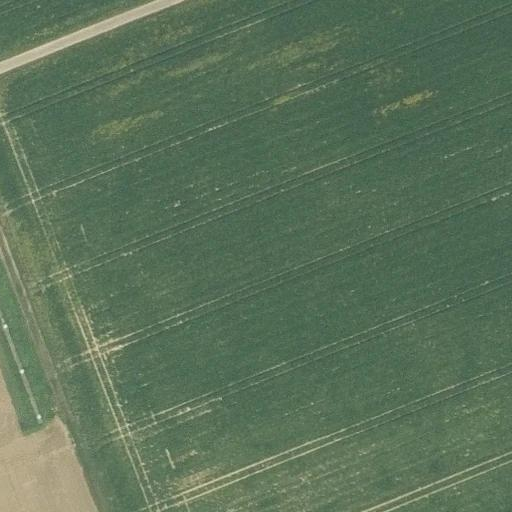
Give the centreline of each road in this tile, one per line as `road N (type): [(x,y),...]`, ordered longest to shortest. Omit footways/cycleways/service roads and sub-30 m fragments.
road 1 (track): [(0,235),(105,511)]
road 2 (track): [(175,0),(0,70)]
